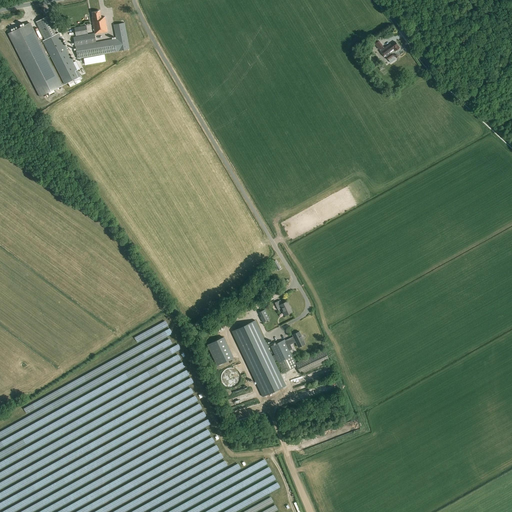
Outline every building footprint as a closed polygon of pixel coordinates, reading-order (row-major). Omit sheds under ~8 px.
[(100,11),(92,12),(93,17),(92,17),(95,34),(108,32),(105,17),(101,18),(100,11)] [(56,34),(47,17),(36,22),(45,40),(56,34)] [(40,97),(62,86),(30,22),(8,34),(40,97)] [(116,39),(96,42),(94,33),(73,37),(75,46),(78,59),(129,49),(124,23),(113,25),(116,39)] [(86,26),(74,28),(76,36),(88,34),(86,26)] [(45,40),(43,41),(51,57),(66,49),(59,33),(56,34),(45,40)] [(383,46),(379,41),(377,38),(374,40),(375,43),(375,44),(379,50),(383,46)] [(391,53),(391,52),(394,50),(394,51),(400,48),(395,41),(391,44),(390,44),(380,51),(384,57),(385,56),(388,60),(389,59),(391,58),(394,56),(391,52),(391,53)] [(66,49),(51,57),(65,84),(80,76),(66,49)] [(0,180),(0,204),(12,194),(0,180)] [(280,300),(275,303),(278,310),(281,308),(285,316),(292,312),(287,301),(282,304),(280,300)] [(270,319),(265,310),(259,312),(261,316),(260,317),(263,323),(270,319)] [(287,346),(284,340),(271,346),(275,355),(272,356),(255,320),(232,331),(263,397),(286,386),(274,361),(277,360),(283,373),(297,367),(301,374),(330,361),(325,350),(296,363),(294,359),(293,359),(287,346)] [(293,359),(294,359),(290,351),(293,349),(290,345),(296,342),(298,347),(305,344),(299,332),(292,335),(293,337),(285,341),(285,340),(284,340),(287,346),(293,359)] [(202,345),(209,368),(220,365),(219,362),(222,361),(221,357),(223,356),(218,341),(202,345)] [(221,376),(221,377),(221,379),(221,381),(222,382),(222,383),(223,385),(225,386),(226,386),(227,387),(229,388),(230,388),(232,388),(233,387),(235,387),(236,386),(237,385),(238,384),(239,383),(240,382),(241,380),(241,379),(241,377),(241,376),(240,374),(240,373),(239,372),(238,370),(237,369),(235,369),(234,368),(232,368),(231,368),(229,368),(228,368),(226,369),(225,370),(224,371),(223,372),(222,373),(221,374),(221,376)]
